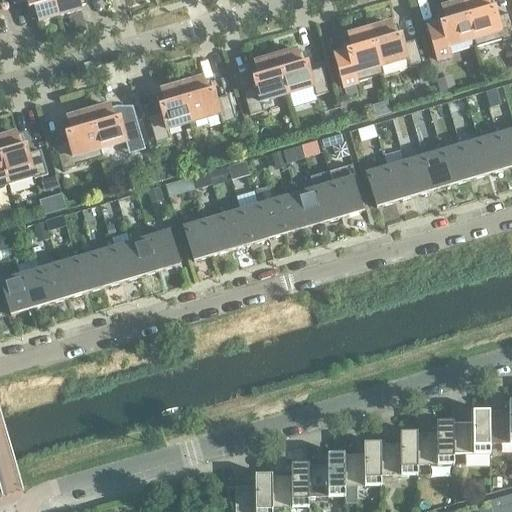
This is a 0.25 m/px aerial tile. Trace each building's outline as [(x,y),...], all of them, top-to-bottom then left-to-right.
[(38,24),(59,18),(54,0),(11,0),(13,6),(26,3),(31,19),(36,18),(38,24)] [(54,0),(59,18),(80,11),(78,5),(84,3),(83,0),(54,0)] [(483,0),(473,0),(462,3),(473,41),(476,49),(501,41),(502,43),(511,40),(511,27),(508,15),(496,18),(491,2),(485,3),(483,0)] [(439,25),(427,28),(429,38),(437,62),(450,58),(447,49),(473,41),(462,3),(441,10),(443,16),(437,18),(439,25)] [(368,31),(382,77),(383,76),(380,69),(406,61),(408,71),(422,67),(415,42),(402,46),(397,29),(391,31),(389,25),(368,31)] [(345,52),(333,55),(336,65),(346,102),(360,98),(356,84),(382,77),(368,31),(347,37),(349,43),(343,45),(345,52)] [(275,58),(286,97),(312,89),(315,98),(328,94),(321,70),(308,74),(303,57),(298,59),(296,52),(275,58)] [(286,97),(275,58),(254,65),(256,71),(250,73),(255,89),(242,93),(249,117),(263,113),(260,104),(286,97)] [(441,99),(456,94),(451,78),(436,82),(441,99)] [(181,86),(192,124),(218,116),(221,126),(234,122),(227,97),(215,101),(210,84),(204,86),(202,80),(181,86)] [(192,124),(181,86),(160,92),(162,99),(156,100),(161,117),(149,121),(156,145),(169,141),(166,132),(192,124)] [(426,101),(437,98),(434,88),(424,91),(426,101)] [(495,91),(484,94),(489,110),(500,107),(495,91)] [(102,159),(100,151),(125,144),(127,153),(141,149),(134,125),(121,129),(116,112),(110,114),(109,107),(87,114),(101,159),(102,159)] [(76,169),(75,167),(101,159),(87,114),(66,120),(68,126),(63,128),(67,145),(55,148),(62,173),(76,169)] [(511,132),(496,137),(506,172),(511,169),(511,132)] [(34,181),(47,177),(40,153),(28,156),(23,140),(17,141),(15,135),(0,139),(0,161),(7,187),(33,180),(34,181)] [(334,148),(346,145),(343,136),(331,140),(334,148)] [(496,137),(477,143),(487,177),(506,172),(496,137)] [(477,143),(459,148),(469,183),(487,177),(477,143)] [(316,144),(301,148),(304,159),(319,155),(316,144)] [(451,188),(469,183),(459,148),(440,153),(451,188)] [(283,153),(285,161),(296,158),(294,150),(283,153)] [(208,168),(221,164),(217,152),(204,156),(208,168)] [(283,153),(271,157),(276,173),(288,169),(285,161),(283,153)] [(440,153),(422,159),(432,193),(451,188),(440,153)] [(414,199),(432,193),(422,159),(404,164),(414,199)] [(246,164),(227,170),(230,181),(249,175),(246,164)] [(404,164),(385,170),(395,204),(414,199),(404,164)] [(157,167),(159,175),(167,173),(164,165),(157,167)] [(329,178),(342,220),(361,214),(351,181),(356,180),(352,167),(328,174),(329,178)] [(142,172),(146,187),(158,183),(154,169),(142,172)] [(208,175),(211,186),(230,181),(227,170),(208,175)] [(385,170),(366,175),(376,210),(395,204),(385,170)] [(211,186),(208,175),(197,178),(201,191),(211,188),(211,186)] [(329,178),(311,183),(313,191),(323,226),(342,220),(329,178)] [(165,188),(169,201),(181,197),(177,184),(165,188)] [(294,196),(305,231),(323,226),(313,191),(294,196)] [(160,192),(147,196),(150,206),(163,202),(160,192)] [(294,196),(276,202),(286,236),(305,231),(294,196)] [(47,204),(50,215),(66,211),(63,199),(47,204)] [(258,207),(268,242),(286,236),(276,202),(258,207)] [(258,207),(239,213),(249,247),(268,242),(258,207)] [(221,218),(231,253),(249,247),(239,213),(221,218)] [(66,227),(64,218),(52,221),(55,231),(66,227)] [(221,218),(202,223),(213,258),(231,253),(221,218)] [(202,223),(183,229),(193,264),(213,258),(202,223)] [(32,228),(35,239),(47,236),(44,224),(32,228)] [(109,238),(115,236),(112,227),(106,228),(109,238)] [(168,234),(149,239),(159,274),(178,268),(168,234)] [(7,236),(0,237),(0,250),(10,248),(7,236)] [(130,245),(140,279),(159,274),(149,239),(130,245)] [(130,245),(112,250),(122,285),(140,279),(130,245)] [(112,250),(93,256),(103,290),(122,285),(112,250)] [(85,296),(103,290),(93,256),(75,261),(85,296)] [(75,261),(56,266),(67,301),(85,296),(75,261)] [(38,272),(48,307),(67,301),(56,266),(38,272)] [(38,272),(19,277),(30,312),(48,307),(38,272)] [(0,283),(10,318),(30,312),(19,277),(0,283)] [(511,445),(511,403),(508,404),(508,414),(489,414),(489,446),(511,445)] [(489,456),(489,446),(489,414),(472,414),(472,425),(452,425),(453,457),(489,456)] [(452,425),(436,425),(436,435),(416,435),(417,467),(453,467),(453,457),(452,425)] [(417,478),(417,467),(416,435),(399,436),(400,446),(380,446),(380,478),(417,478)] [(380,488),(380,478),(380,446),(363,446),(363,457),(344,457),(344,489),(380,488)] [(344,499),(344,489),(344,457),(327,457),(327,467),(307,467),(308,499),(344,499)] [(271,478),(272,510),(308,510),(308,499),(307,467),(291,468),(291,478),(271,478)] [(234,489),(234,511),(271,511),(272,510),(271,478),(254,478),(255,489),(234,489)] [(500,488),(500,479),(491,479),(491,488),(500,488)] [(497,500),(500,510),(511,506),(511,505),(510,497),(497,500)]
